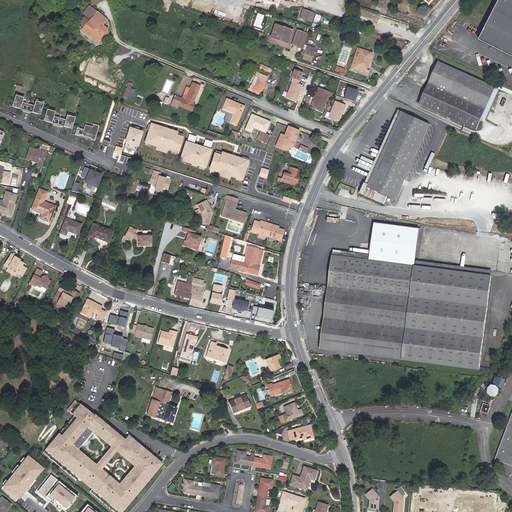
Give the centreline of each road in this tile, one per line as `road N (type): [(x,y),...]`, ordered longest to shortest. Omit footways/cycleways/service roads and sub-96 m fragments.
road 1 (residential): [(294,331),(291,253),(328,157),(420,42)]
road 2 (residential): [(0,229),(95,286),(272,333),(294,331)]
road 3 (residential): [(149,497),(206,443),(259,438),(322,458),(341,452)]
road 4 (residential): [(341,452),(294,331)]
